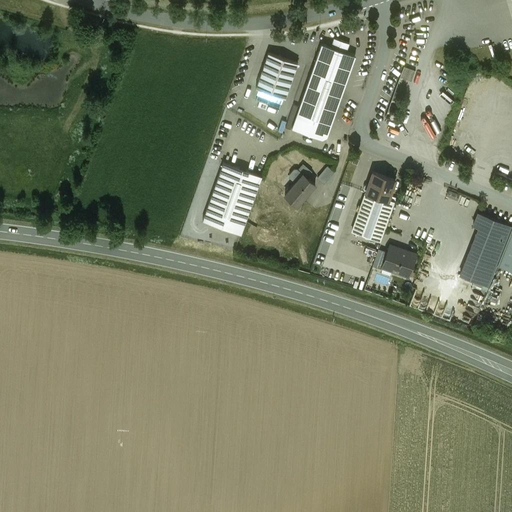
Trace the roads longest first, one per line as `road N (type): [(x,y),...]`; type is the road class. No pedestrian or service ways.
road 1 (secondary): [(511,372),(288,288),(0,231)]
road 2 (residential): [(380,0),(383,55),(360,123),(363,140),(511,204)]
road 3 (tertiary): [(88,2),(158,20),(235,25),(370,0)]
